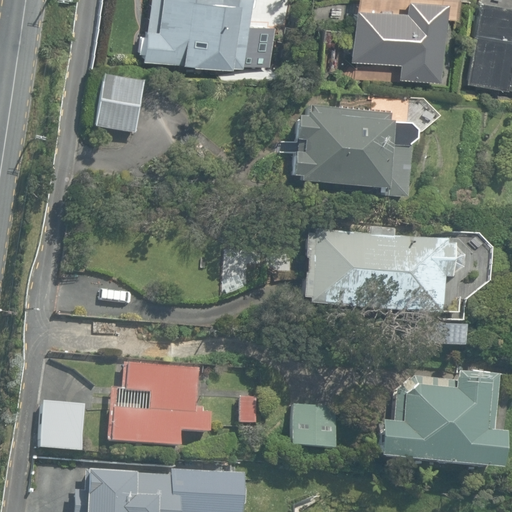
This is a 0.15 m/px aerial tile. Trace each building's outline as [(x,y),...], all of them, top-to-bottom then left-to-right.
[(224,71),(243,73),(243,67),(271,69),(275,27),(247,25),(249,0),(147,0),(144,36),(139,36),(138,53),(142,54),(142,61),(224,68),(224,71)] [(394,77),(433,79),(437,1),(422,0),(400,0),(400,10),(349,7),(346,59),(395,61),(394,77)] [(464,80),(511,87),(511,21),(509,21),(511,6),(475,1),(464,80)] [(92,128),(132,133),(139,83),(99,77),(92,128)] [(379,197),(403,199),(408,145),(412,140),(412,132),(407,124),(388,122),(388,114),(304,106),(303,121),(293,120),(287,178),(297,179),(297,183),(380,191),(379,197)] [(453,209),(454,191),(437,191),(437,208),(453,209)] [(304,304),(433,316),(436,280),(443,280),(444,277),(446,277),(455,269),(455,258),(448,249),(445,249),(445,246),(439,245),(439,242),(389,237),(389,230),(364,228),(363,235),(310,231),(309,236),(302,235),(300,260),(302,261),(301,274),(299,274),(297,299),(304,300),(304,304)] [(423,341),(458,345),(460,329),(425,324),(423,341)] [(108,441),(174,446),(176,431),(204,433),(205,414),(198,414),(198,409),(191,408),(194,370),(121,364),(119,389),(108,388),(104,441),(108,441)] [(374,458),(491,470),(495,434),(484,433),(490,377),(455,374),(454,379),(451,379),(451,382),(410,377),(393,393),(390,422),(377,421),(374,458)] [(236,423),(251,424),(252,398),(237,398),(236,423)] [(79,450),(81,403),(38,401),(36,448),(79,450)] [(285,445),(329,449),(333,408),(289,404),(285,445)] [(233,511),(237,475),(167,470),(167,476),(81,470),(80,491),(71,491),(69,511),(233,511)]
